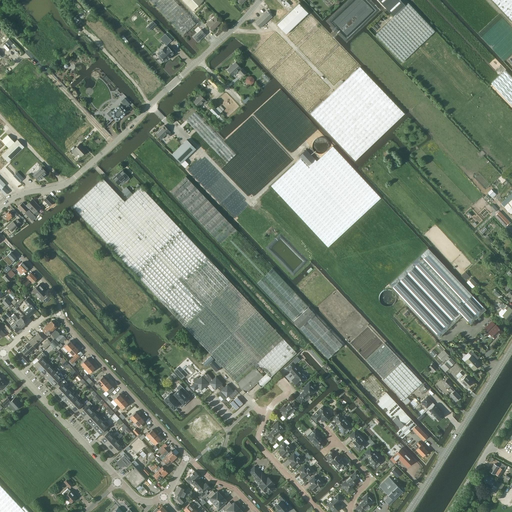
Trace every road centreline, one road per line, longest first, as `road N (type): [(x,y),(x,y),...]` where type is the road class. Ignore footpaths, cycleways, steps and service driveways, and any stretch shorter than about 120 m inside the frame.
road 1 (residential): [(0,208),(17,194),(64,184),(259,0)]
road 2 (tertiary): [(408,511),(511,347)]
road 3 (residential): [(187,456),(59,313)]
road 4 (residential): [(119,481),(1,353)]
road 5 (residential): [(266,414),(259,443),(320,511)]
